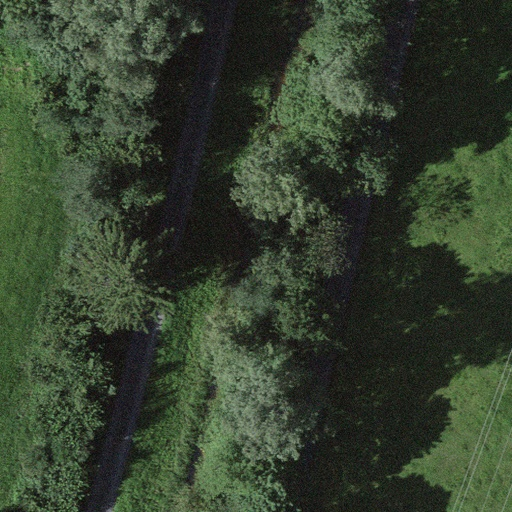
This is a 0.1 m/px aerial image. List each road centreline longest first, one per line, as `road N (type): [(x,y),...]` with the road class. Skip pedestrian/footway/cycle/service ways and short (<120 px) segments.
road 1 (track): [(102,511),(229,0)]
road 2 (track): [(407,0),(287,511)]
